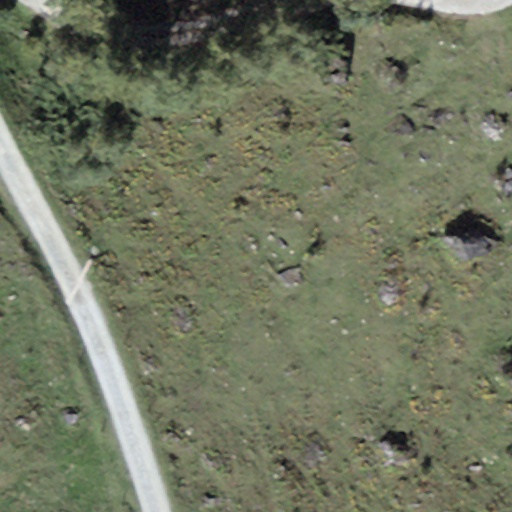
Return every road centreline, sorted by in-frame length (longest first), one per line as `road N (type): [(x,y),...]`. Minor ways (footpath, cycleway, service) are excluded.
road 1 (track): [(160,511),(130,420),(0,129)]
road 2 (track): [(55,0),(70,13),(130,27),(298,0)]
